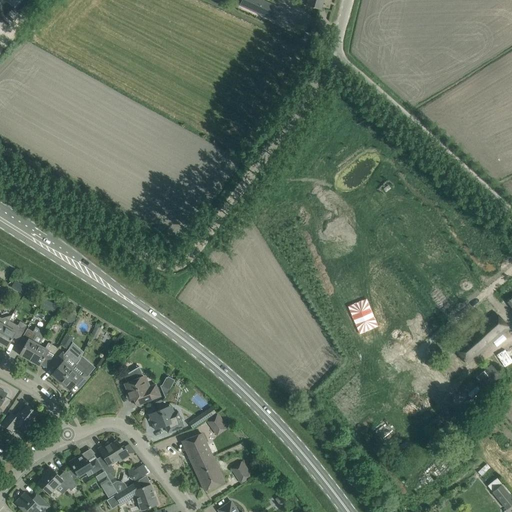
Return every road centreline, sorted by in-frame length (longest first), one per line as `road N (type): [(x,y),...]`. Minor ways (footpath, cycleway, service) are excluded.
road 1 (secondary): [(347,511),(269,414),(193,347),(0,218)]
road 2 (unclassified): [(191,255),(331,49)]
road 3 (unclassified): [(511,217),(331,49)]
road 4 (unclassified): [(191,255),(178,266),(160,265),(0,174)]
road 5 (residential): [(193,511),(127,427),(106,423),(70,437)]
